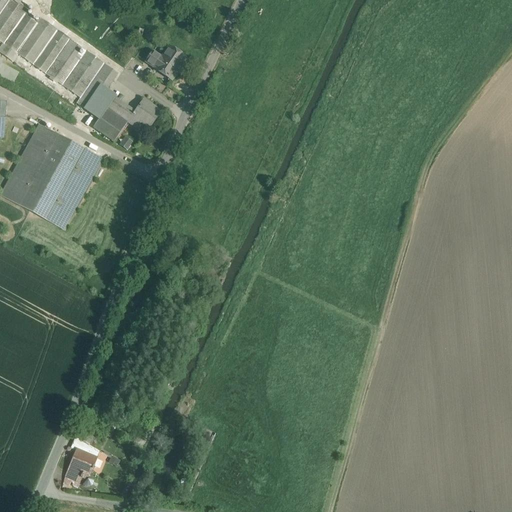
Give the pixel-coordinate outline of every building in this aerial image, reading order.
[(11,0),(0,0),(0,41),(5,45),(26,15),(29,10),(20,4),(19,5),(11,0)] [(117,73),(40,19),(37,23),(26,15),(5,45),(82,100),(78,105),(86,110),(89,105),(93,108),(117,73)] [(169,47),(154,69),(172,81),(187,59),(169,47)] [(0,66),(2,63),(0,62),(0,78),(12,85),(17,76),(0,66)] [(160,112),(144,101),(136,114),(122,105),(116,114),(137,128),(141,122),(149,128),(160,112)] [(125,127),(104,113),(95,126),(116,141),(125,127)] [(41,126),(2,197),(21,207),(59,137),(59,136),(41,126)] [(126,136),(119,145),(127,150),(133,142),(126,136)] [(59,137),(21,207),(46,221),(84,150),(59,137)] [(46,221),(65,231),(103,160),(85,150),(84,150),(46,221)] [(84,433),(81,440),(91,444),(94,437),(84,433)] [(92,447),(76,437),(71,449),(78,452),(78,451),(89,456),(92,447)] [(89,456),(78,451),(78,452),(63,487),(68,490),(71,482),(74,483),(73,485),(74,487),(78,489),(83,478),(88,480),(97,459),(89,456)] [(117,465),(120,460),(113,457),(110,462),(117,465)]
